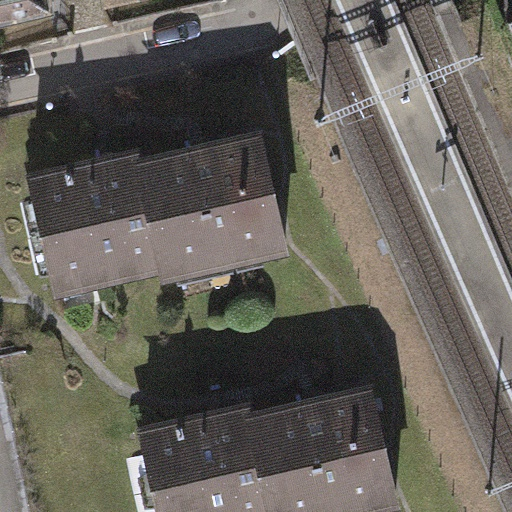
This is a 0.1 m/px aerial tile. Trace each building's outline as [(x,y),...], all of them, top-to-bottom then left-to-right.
[(58,0),(0,0),(0,35),(64,21),(58,0)] [(98,0),(103,16),(174,0),(98,0)] [(273,152),(148,175),(167,276),(171,300),(297,277),(273,152)] [(145,158),(29,179),(51,298),(167,276),(148,175),(145,158)] [(409,511),(389,408),(262,433),(277,511),(409,511)] [(258,418),(143,441),(157,511),(277,511),(262,433),(258,418)]
